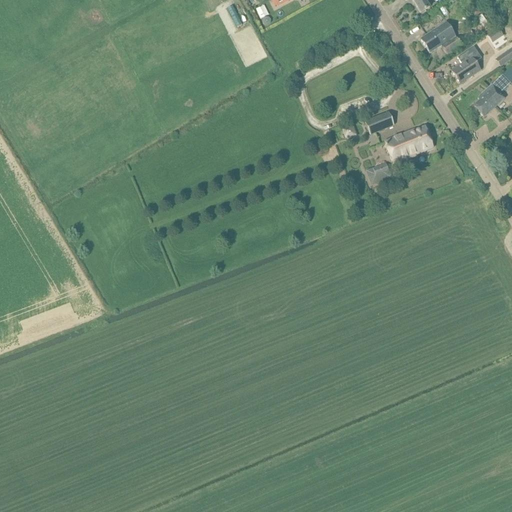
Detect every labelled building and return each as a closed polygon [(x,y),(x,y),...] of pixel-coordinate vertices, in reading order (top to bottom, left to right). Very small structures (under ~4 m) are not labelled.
[(414,0),(412,1),(420,14),(429,8),(424,0),(414,0)] [(479,25),(470,30),(476,39),(491,29),(482,15),(475,19),(479,25)] [(462,47),(455,37),(446,23),(420,40),(429,54),(441,47),(447,57),(462,47)] [(485,45),(492,41),(490,38),(492,36),(491,33),(481,39),(485,45)] [(480,72),(474,64),(481,59),(473,48),(465,53),(457,59),(461,65),(451,72),(460,85),(480,72)] [(511,49),(495,61),(500,68),(511,59),(511,49)] [(504,99),(500,95),(511,83),(511,68),(511,67),(483,94),(484,96),(473,107),(484,118),(504,99)] [(389,114),(365,123),(370,135),(393,126),(389,114)] [(342,131),(345,140),(356,137),(352,127),(342,131)] [(392,164),(424,152),(433,149),(425,127),(415,131),(415,130),(401,135),(394,137),(386,140),(384,141),(392,164)] [(386,164),(373,169),(376,178),(389,172),(386,164)]
